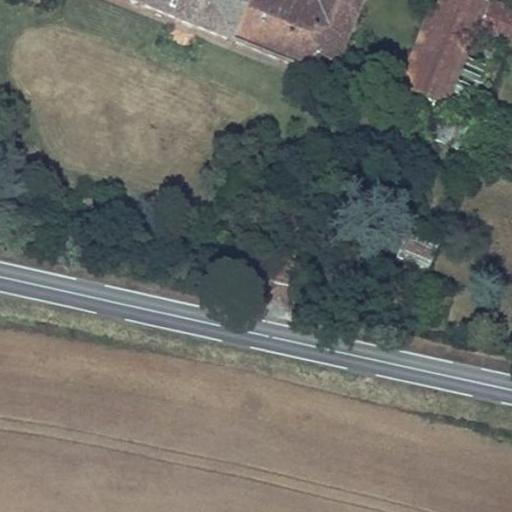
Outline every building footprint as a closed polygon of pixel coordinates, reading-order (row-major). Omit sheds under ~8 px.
[(318,0),(318,1),(315,0),(133,0),(142,3),(141,5),(233,42),(234,41),(312,72),(311,74),(315,75),(316,72),(315,72),(318,64),(320,65),(323,57),(337,63),(363,0),(318,0)] [(407,90),(441,104),(447,106),(448,104),(466,59),(477,33),(511,47),(511,8),(492,1),(490,4),(481,0),(434,0),(399,87),(407,90)] [(485,66),(466,59),(448,104),(466,111),(485,66)] [(435,118),(441,104),(407,90),(401,104),(435,118)] [(446,145),(458,117),(444,111),(432,139),(446,145)] [(466,153),(477,125),(463,119),(452,147),(466,153)] [(428,268),(439,239),(410,228),(399,257),(428,268)]
